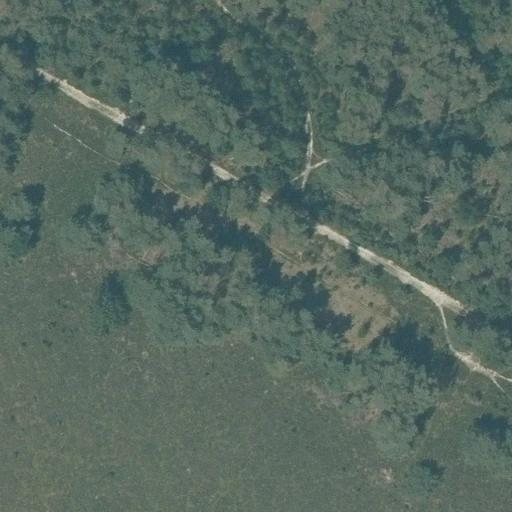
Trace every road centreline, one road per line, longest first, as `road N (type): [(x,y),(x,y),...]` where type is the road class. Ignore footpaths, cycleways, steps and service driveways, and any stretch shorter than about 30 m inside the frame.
road 1 (track): [(0,54),(272,204)]
road 2 (track): [(272,204),(511,342)]
